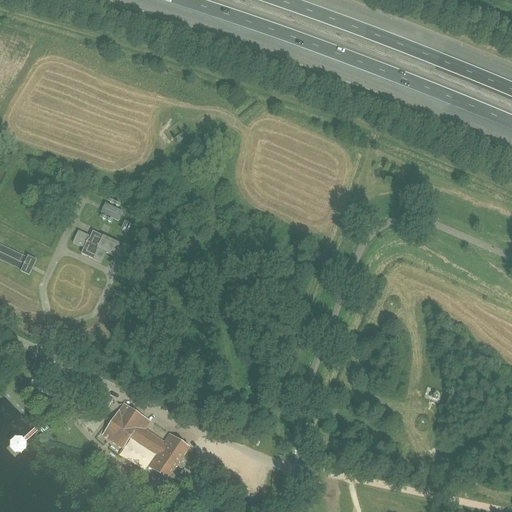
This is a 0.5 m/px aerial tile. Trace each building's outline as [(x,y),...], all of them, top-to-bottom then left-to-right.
[(124,212),(106,204),(101,214),(119,222),(124,212)] [(90,237),(78,231),(72,244),(84,250),(81,255),(101,264),(106,254),(113,258),(120,245),(93,231),(90,237)] [(28,259),(0,245),(0,261),(21,272),(20,273),(30,277),(37,261),(28,257),(28,259)] [(44,376),(108,409),(113,400),(66,376),(36,361),(36,362),(32,370),(44,376)] [(164,443),(145,430),(150,423),(123,405),(107,430),(103,436),(122,449),(130,438),(156,456),(149,467),(167,479),(188,447),(170,435),(164,443)] [(88,485),(85,482),(79,482),(74,487),(74,494),(79,499),(85,499),(90,495),(91,488),(88,485)]
